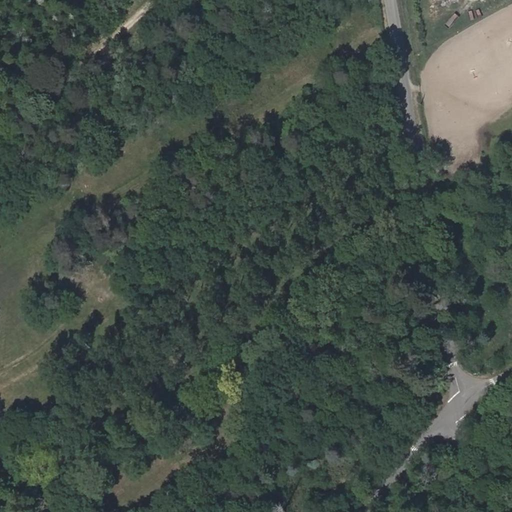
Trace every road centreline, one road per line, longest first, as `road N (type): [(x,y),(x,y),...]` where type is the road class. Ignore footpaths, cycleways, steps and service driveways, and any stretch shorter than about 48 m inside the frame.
road 1 (unclassified): [(455,407),(384,0)]
road 2 (unknown): [(155,0),(54,91),(0,114)]
road 3 (unclassified): [(370,511),(455,407)]
